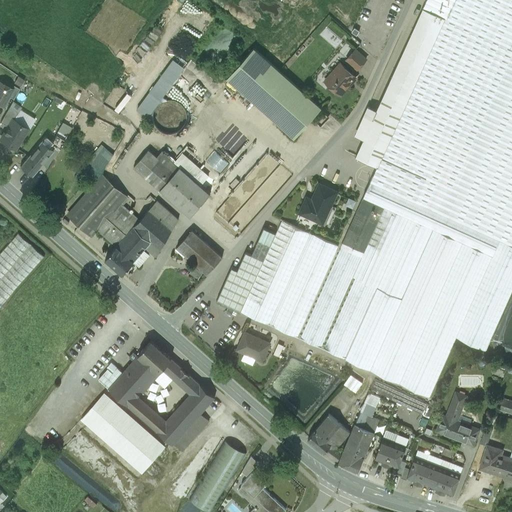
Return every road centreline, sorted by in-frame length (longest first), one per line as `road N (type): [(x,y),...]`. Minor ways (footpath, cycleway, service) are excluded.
road 1 (unclassified): [(409,0),(361,108),(166,331)]
road 2 (primary): [(166,331),(343,481)]
road 3 (primary): [(0,184),(166,331)]
